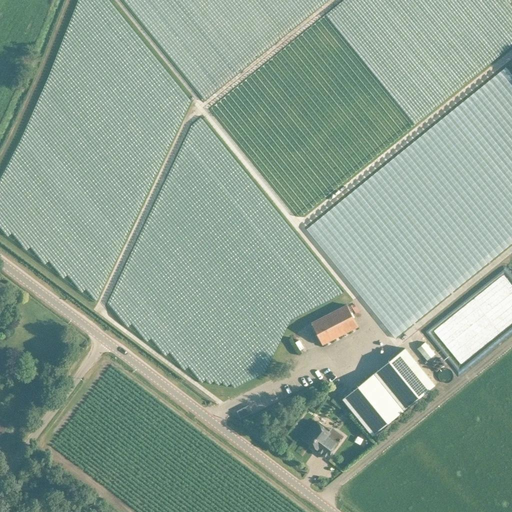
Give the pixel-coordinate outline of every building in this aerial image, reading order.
[(358,327),(347,305),(311,323),(323,345),(358,327)] [(435,354),(425,342),(417,348),(427,361),(435,354)] [(435,385),(420,367),(405,348),(342,399),(373,436),(435,385)] [(441,358),(431,366),(436,372),(446,364),(441,358)] [(258,408),(247,410),(249,419),(260,417),(258,408)] [(316,422),(303,438),(317,449),(316,450),(326,458),(327,459),(338,444),(327,436),(330,432),(323,427),(324,426),(323,425),(319,421),(318,422),(317,423),(316,422)]
